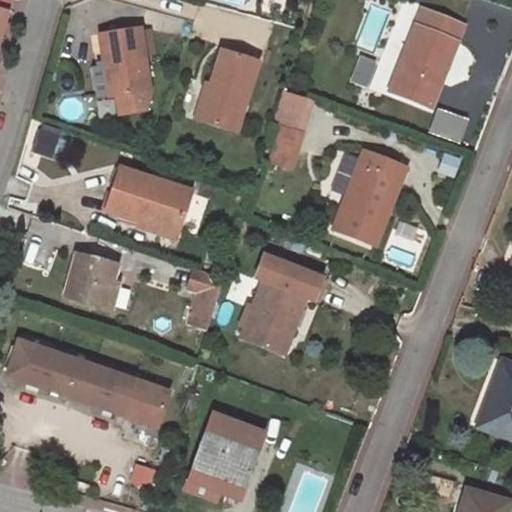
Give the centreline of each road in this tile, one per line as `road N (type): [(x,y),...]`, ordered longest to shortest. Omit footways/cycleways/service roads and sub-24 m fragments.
road 1 (residential): [(357,511),(511,108)]
road 2 (residential): [(46,0),(0,160)]
